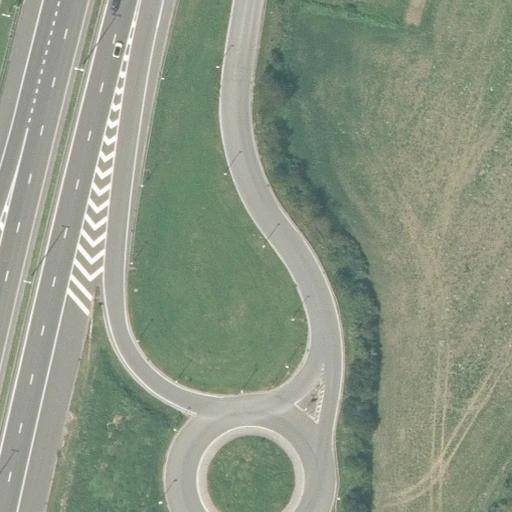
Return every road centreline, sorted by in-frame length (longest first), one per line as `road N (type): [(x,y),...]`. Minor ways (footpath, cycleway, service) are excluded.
road 1 (motorway): [(2,511),(123,0)]
road 2 (motorway): [(232,408),(180,397),(152,381),(134,363),(115,318),(124,155),(154,0)]
road 3 (secondary): [(326,315),(241,149),(236,77),(249,0)]
road 4 (motorway): [(48,98),(0,304)]
road 5 (secondary): [(319,451),(331,391),(326,315)]
road 6 (secondary): [(232,408),(201,425),(182,450),(175,480),(181,511)]
road 7 (secondary): [(326,315),(303,375),(283,397),(259,407)]
